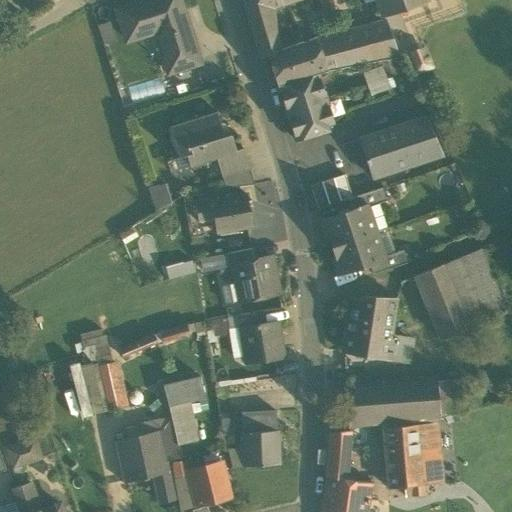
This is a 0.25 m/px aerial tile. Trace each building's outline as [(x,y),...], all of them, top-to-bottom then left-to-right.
[(153,24),(163,57),(194,47),(178,0),(148,0),(117,10),(124,33),(153,24)] [(375,0),(381,17),(384,16),(426,2),(425,0),(375,0)] [(274,36),(272,7),(269,1),(247,7),(257,42),(274,36)] [(111,20),(98,23),(102,43),(115,40),(111,20)] [(325,68),(397,54),(385,20),(316,38),(325,68)] [(268,53),(278,86),(316,74),(326,71),(325,68),(316,38),(268,53)] [(163,57),(168,73),(199,63),(194,47),(163,57)] [(364,72),(369,85),(384,80),(380,67),(364,72)] [(278,86),(287,113),(325,101),(316,74),(278,86)] [(388,90),(384,80),(369,85),(373,95),(388,90)] [(332,123),(325,101),(287,113),(296,141),(326,131),(324,125),(332,123)] [(189,150),(194,166),(219,158),(218,155),(235,150),(230,134),(224,136),(216,112),(169,127),(177,154),(189,150)] [(360,139),(372,178),(440,155),(424,118),(360,139)] [(219,158),(225,176),(249,170),(242,148),(235,150),(218,155),(219,158)] [(254,185),(249,170),(225,176),(229,188),(254,185)] [(333,178),(340,201),(347,199),(352,198),(344,175),(333,178)] [(322,182),(329,205),(340,201),(333,178),(322,182)] [(318,209),(329,205),(322,182),(310,186),(318,209)] [(347,199),(351,211),(366,206),(367,207),(378,204),(386,201),(381,188),(352,198),(347,199)] [(245,194),(210,200),(213,219),(215,233),(251,227),(245,194)] [(198,222),(213,219),(210,200),(195,202),(198,222)] [(378,204),(367,207),(375,232),(386,228),(378,204)] [(333,246),(375,232),(367,207),(366,206),(351,211),(321,221),(326,236),(329,235),(333,246)] [(383,257),(375,232),(333,246),(337,257),(333,258),(338,273),(369,263),(384,258),(383,257)] [(481,246),(465,254),(493,318),(509,311),(481,246)] [(229,253),(232,265),(254,260),(251,249),(229,253)] [(369,263),(372,274),(406,263),(402,250),(383,257),(384,258),(369,263)] [(465,254),(453,259),(482,323),(493,318),(465,254)] [(232,265),(235,283),(239,301),(278,293),(271,257),(254,260),(232,265)] [(469,328),(482,323),(453,259),(441,264),(469,328)] [(167,266),(169,276),(195,270),(193,260),(167,266)] [(442,341),(469,328),(441,264),(413,277),(442,341)] [(225,303),(239,301),(235,283),(221,286),(225,303)] [(341,351),(364,355),(372,310),(393,314),(395,300),(367,295),(353,300),(350,300),(341,351)] [(364,355),(394,360),(397,341),(388,340),(389,335),(393,314),(372,310),(364,355)] [(227,317),(229,329),(240,327),(256,325),(254,313),(227,317)] [(187,321),(159,328),(161,340),(189,333),(187,321)] [(240,327),(246,364),(283,358),(277,322),(256,325),(240,327)] [(80,332),(87,362),(110,357),(104,327),(80,332)] [(143,331),(117,339),(122,355),(161,344),(157,331),(144,334),(143,331)] [(397,341),(394,360),(409,363),(413,339),(389,335),(388,340),(397,341)] [(98,366),(108,409),(122,405),(119,395),(112,363),(98,366)] [(163,384),(176,444),(196,440),(187,401),(204,397),(200,376),(163,384)] [(459,379),(435,382),(438,415),(461,413),(459,379)] [(347,426),(438,415),(435,382),(344,389),(347,426)] [(223,427),(238,424),(236,409),(220,412),(223,427)] [(241,413),(242,431),(275,429),(274,412),(241,413)] [(434,421),(416,423),(422,485),(440,483),(437,453),(435,429),(434,421)] [(405,487),(422,485),(416,423),(382,426),(384,444),(388,488),(405,487)] [(449,428),(435,429),(437,453),(451,451),(449,428)] [(277,463),(275,429),(242,431),(244,465),(277,463)] [(123,479),(155,472),(167,470),(159,430),(115,439),(123,479)] [(324,477),(346,480),(349,448),(350,430),(330,432),(324,477)] [(6,449),(13,468),(41,458),(35,439),(6,449)] [(190,470),(191,476),(220,469),(218,463),(190,470)] [(191,476),(198,504),(213,500),(227,497),(220,469),(191,476)] [(173,498),(167,470),(155,472),(157,483),(156,483),(160,501),(173,498)] [(320,511),(366,511),(371,485),(346,480),(324,477),(320,511)] [(11,489),(19,511),(62,511),(60,504),(54,506),(54,505),(39,510),(29,482),(11,489)] [(405,487),(406,497),(423,496),(422,485),(405,487)]
